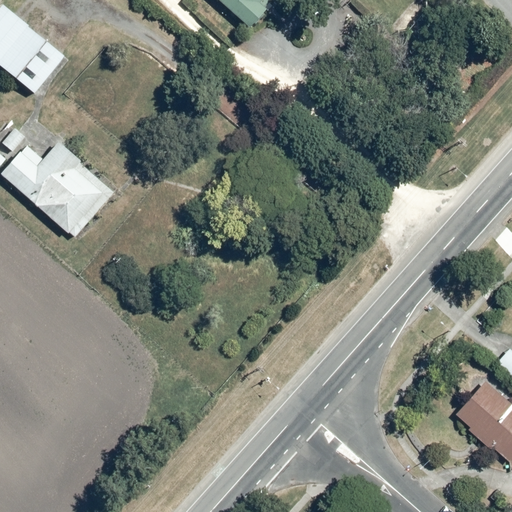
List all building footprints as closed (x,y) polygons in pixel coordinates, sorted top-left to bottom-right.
[(212,0),(246,30),(272,0),(212,0)] [(1,7),(0,7),(0,71),(31,97),(66,55),(29,25),(26,28),(1,7)] [(269,27),(253,41),(269,59),(285,45),(269,27)] [(26,145),(0,173),(0,178),(65,237),(67,235),(73,240),(116,192),(58,140),(41,159),(26,145)] [(511,351),(507,346),(495,360),(511,375),(511,351)] [(511,400),(482,377),(452,414),(467,427),(465,430),(488,449),(490,446),(511,464),(511,463),(511,400)] [(511,511),(511,476),(491,498),(506,511),(511,511)]
